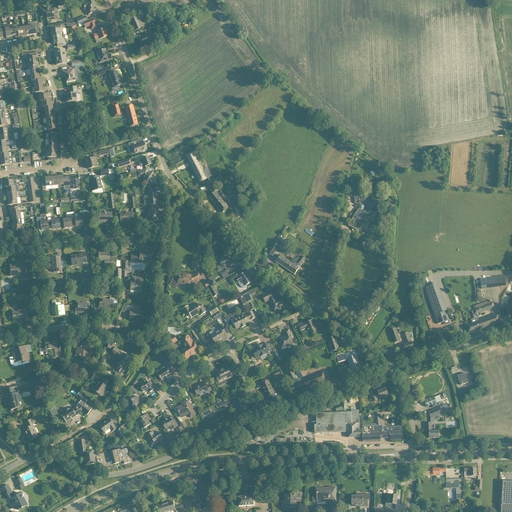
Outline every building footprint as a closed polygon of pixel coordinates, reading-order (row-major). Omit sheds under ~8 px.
[(82,4),(83,8),(86,9),(88,15),(97,12),(93,0),(82,4)] [(57,4),(58,10),(70,9),(69,2),(57,4)] [(58,19),(56,9),(49,10),(48,8),(40,9),(42,16),(46,15),(47,19),(53,18),(53,20),(58,19)] [(128,20),(133,32),(147,26),(141,14),(128,20)] [(72,27),(79,24),(87,21),(85,16),(76,20),(76,21),(72,23),(70,23),(72,27)] [(87,21),(83,23),(84,25),(85,28),(90,26),(91,30),(96,28),(95,24),(93,18),(87,21)] [(28,23),(29,26),(30,35),(36,34),(35,28),(38,28),(37,22),(28,23)] [(64,35),(62,25),(56,26),(56,29),(51,30),(52,37),(60,36),(64,35)] [(107,37),(104,28),(97,31),(98,33),(93,35),(96,43),(101,41),(101,39),(107,37)] [(138,38),(141,46),(154,40),(151,33),(138,38)] [(65,46),(64,39),(61,39),(60,36),(52,37),(53,44),(58,43),(59,47),(65,46)] [(54,51),(55,58),(65,57),(65,53),(66,53),(66,49),(54,51)] [(109,52),(106,52),(105,49),(97,52),(97,50),(93,52),(95,58),(97,57),(99,63),(111,59),(110,57),(111,57),(110,53),(109,54),(109,52)] [(28,64),(37,62),(36,59),(38,58),(37,52),(27,54),(28,64)] [(67,56),(65,57),(55,58),(56,65),(67,63),(66,60),(67,59),(67,56)] [(62,77),(65,76),(66,82),(75,81),(73,69),(61,71),(62,77)] [(117,72),(109,75),(110,79),(109,80),(110,84),(112,88),(114,87),(116,92),(120,90),(118,86),(121,85),(121,84),(118,77),(119,76),(117,72)] [(69,93),(65,94),(67,102),(76,101),(75,95),(77,94),(76,86),(68,88),(69,93)] [(39,102),(41,101),(48,100),(48,98),(51,97),(50,94),(38,95),(39,102)] [(110,106),(113,117),(121,115),(118,104),(110,106)] [(124,108),(129,127),(138,125),(133,105),(124,108)] [(147,148),(146,145),(145,146),(144,143),(138,144),(137,141),(128,144),(130,149),(133,148),(135,154),(146,150),(146,149),(147,148)] [(48,151),(46,151),(47,157),(45,158),(45,161),(52,161),(51,157),(57,157),(57,154),(55,154),(55,151),(48,151)] [(185,156),(195,175),(204,170),(195,151),(185,156)] [(138,163),(140,167),(144,165),(145,166),(151,164),(148,156),(142,159),(143,161),(138,163)] [(94,158),(86,160),(88,169),(96,167),(95,163),(97,162),(96,157),(94,158)] [(117,163),(118,168),(130,164),(129,159),(117,163)] [(155,182),(153,171),(147,173),(146,170),(137,172),(138,177),(144,175),(146,184),(155,182)] [(208,178),(204,170),(195,175),(199,183),(208,178)] [(72,177),(69,177),(70,186),(69,186),(70,189),(79,189),(78,175),(72,175),(72,177)] [(52,189),(51,177),(47,178),(47,176),(41,176),(42,183),(42,190),(52,189)] [(89,183),(90,187),(91,191),(93,191),(94,191),(102,189),(99,177),(91,179),(92,183),(89,183)] [(220,179),(221,181),(219,183),(217,178),(205,183),(207,189),(220,184),(222,183),(221,182),(223,181),(222,179),(220,179)] [(148,199),(143,200),(144,208),(153,208),(153,205),(158,205),(158,204),(157,204),(156,198),(157,198),(157,194),(153,194),(152,189),(147,189),(148,199)] [(209,196),(222,213),(229,208),(216,191),(209,196)] [(359,209),(349,226),(353,228),(358,231),(362,225),(362,226),(365,221),(369,213),(370,214),(372,213),(373,212),(376,214),(380,208),(377,206),(378,204),(373,201),(371,203),(362,197),(363,196),(360,194),(359,196),(357,198),(358,199),(360,200),(358,204),(360,205),(359,207),(359,209)] [(9,211),(10,214),(20,213),(22,205),(17,206),(17,207),(7,208),(8,211),(9,211)] [(148,215),(149,215),(149,222),(157,222),(158,212),(154,212),(154,209),(149,208),(148,208),(148,215)] [(78,218),(75,218),(75,221),(76,227),(83,226),(83,220),(87,219),(86,213),(78,214),(78,218)] [(98,213),(98,222),(112,222),(112,213),(98,213)] [(120,213),(120,222),(129,222),(129,221),(132,221),(132,213),(120,213)] [(46,218),(47,220),(47,225),(51,224),(52,230),(60,229),(59,220),(55,221),(54,217),(51,217),(50,214),(46,214),(46,218)] [(75,218),(74,215),(66,216),(67,219),(63,220),(64,228),(72,227),(71,221),(75,221),(75,218)] [(43,218),(35,219),(37,229),(41,229),(41,232),(45,231),(44,230),(48,229),(47,225),(47,220),(43,221),(43,218)] [(20,225),(11,226),(12,230),(10,230),(11,236),(17,235),(17,232),(21,231),(20,225)] [(277,244),(281,249),(289,242),(283,236),(279,240),(280,241),(277,244)] [(139,255),(131,255),(131,263),(143,262),(143,261),(151,261),(155,261),(155,251),(151,251),(150,251),(142,251),(142,252),(139,252),(139,255)] [(104,261),(104,266),(116,266),(116,259),(109,259),(109,252),(98,252),(98,261),(104,261)] [(71,256),(72,266),(82,265),(82,262),(86,262),(86,253),(78,254),(78,255),(71,256)] [(299,268),(300,266),(300,267),(306,259),(302,256),(300,259),(299,257),(294,264),(281,255),(276,262),(295,275),(299,268)] [(50,258),(47,258),(47,263),(48,269),(55,269),(56,272),(61,272),(60,257),(56,258),(56,256),(50,256),(50,258)] [(235,265),(233,262),(234,261),(234,260),(233,258),(229,260),(227,256),(223,259),(222,257),(215,261),(218,266),(221,264),(224,268),(228,266),(229,268),(235,265)] [(25,278),(27,278),(27,273),(25,274),(24,264),(9,265),(10,276),(21,275),(21,279),(25,279),(25,278)] [(236,278),(239,283),(241,288),(243,288),(244,288),(245,288),(247,287),(246,285),(252,282),(249,276),(250,275),(247,271),(236,278)] [(188,277),(188,275),(179,274),(179,278),(174,277),(170,285),(177,288),(177,283),(178,283),(178,284),(194,286),(194,284),(202,280),(199,274),(198,274),(199,274),(192,277),(188,277)] [(506,285),(504,276),(496,277),(497,287),(506,285)] [(130,291),(135,291),(135,292),(141,292),(141,282),(137,282),(138,277),(132,277),(131,281),(130,291)] [(384,277),(379,286),(381,288),(380,290),(382,292),(386,286),(389,281),(389,280),(384,277)] [(213,286),(209,288),(212,295),(214,298),(218,295),(215,288),(213,286)] [(270,305),(274,312),(281,309),(280,306),(284,305),(280,297),(276,299),(275,298),(276,297),(273,290),(262,295),(265,302),(270,300),(272,304),(270,305)] [(252,301),(248,292),(242,295),(246,303),(252,301)] [(108,311),(111,312),(113,303),(116,304),(117,300),(113,299),(113,301),(103,299),(102,303),(100,302),(98,308),(108,310),(108,311)] [(88,316),(89,303),(82,302),(82,304),(78,304),(78,307),(75,307),(75,313),(85,314),(85,315),(88,316)] [(474,310),(472,311),(474,318),(477,317),(476,315),(490,310),(494,308),(492,302),(487,304),(474,309),(474,310)] [(183,309),(186,314),(189,313),(192,318),(197,314),(199,312),(201,316),(207,312),(202,305),(200,307),(197,303),(189,308),(188,306),(183,309)] [(55,315),(55,316),(66,315),(65,315),(64,305),(55,306),(55,304),(51,305),(52,315),(55,315)] [(208,310),(212,315),(218,311),(215,306),(208,310)] [(9,314),(9,315),(10,316),(11,317),(12,317),(13,317),(13,322),(25,321),(25,316),(28,316),(28,311),(27,309),(11,310),(11,311),(10,311),(10,312),(9,313),(9,314)] [(136,320),(136,322),(141,322),(142,315),(139,315),(139,310),(130,310),(129,319),(136,320)] [(212,316),(215,321),(222,316),(219,311),(212,316)] [(449,320),(446,311),(434,315),(438,324),(449,320)] [(247,320),(251,319),(251,320),(255,318),(252,312),(248,314),(249,315),(245,317),(244,315),(235,320),(234,316),(227,320),(231,326),(234,325),(236,329),(241,326),(242,328),(246,326),(245,324),(248,323),(247,320)] [(467,325),(470,334),(500,323),(497,314),(492,316),(467,325)] [(298,325),(301,331),(307,329),(310,335),(318,331),(313,320),(306,323),(306,321),(298,325)] [(223,334),(226,332),(224,328),(223,327),(215,333),(213,331),(209,333),(211,336),(216,344),(225,338),(223,334)] [(390,330),(394,343),(400,341),(396,328),(390,330)] [(279,344),(281,348),(289,344),(290,346),(293,344),(291,339),(293,338),(289,330),(283,332),(285,337),(280,339),(282,343),(279,344)] [(168,339),(171,345),(177,341),(174,336),(168,339)] [(185,348),(181,350),(187,359),(199,351),(196,346),(194,342),(193,343),(188,336),(181,341),(185,348)] [(336,343),(334,336),(328,338),(332,352),(340,349),(338,343),(336,343)] [(404,345),(406,351),(409,349),(410,352),(415,351),(412,342),(410,343),(409,338),(405,339),(407,344),(404,345)] [(39,352),(46,351),(45,350),(51,349),(52,358),(58,357),(57,341),(48,342),(48,343),(45,344),(37,345),(37,346),(39,345),(39,352)] [(76,347),(75,355),(80,356),(79,358),(82,358),(87,359),(86,362),(90,363),(91,355),(88,355),(88,350),(87,350),(88,344),(82,344),(82,343),(78,342),(77,347),(76,347)] [(257,349),(252,351),(256,358),(260,356),(260,357),(267,354),(266,353),(271,351),(268,343),(263,346),(262,345),(256,348),(257,349)] [(16,351),(11,353),(13,358),(13,360),(13,361),(14,361),(14,363),(22,361),(23,363),(29,361),(27,353),(32,351),(30,344),(25,346),(19,347),(20,351),(17,352),(16,351)] [(126,365),(131,358),(123,353),(115,348),(112,353),(120,358),(116,365),(119,367),(117,370),(115,372),(115,373),(115,375),(116,376),(117,376),(118,376),(119,376),(121,375),(122,373),(122,374),(128,366),(126,365)] [(354,357),(351,351),(351,350),(336,355),(337,356),(339,363),(346,361),(346,360),(348,359),(349,364),(351,368),(352,371),(355,370),(360,368),(360,369),(361,368),(358,360),(356,356),(355,356),(354,357)] [(157,374),(159,377),(162,381),(171,375),(170,373),(173,371),(168,364),(160,369),(161,371),(157,374)] [(300,379),(303,377),(300,372),(296,374),(297,375),(295,376),(289,364),(284,367),(292,383),(294,382),(300,379)] [(233,376),(232,375),(228,367),(220,371),(221,372),(219,373),(215,375),(217,378),(215,379),(214,379),(218,387),(219,387),(218,387),(227,382),(226,380),(233,376)] [(300,379),(294,382),(295,383),(294,383),(297,392),(327,381),(324,372),(301,381),(300,379)] [(457,376),(461,385),(468,382),(465,373),(457,376)] [(38,376),(22,380),(24,386),(39,383),(38,376)] [(93,390),(101,396),(109,383),(103,378),(100,382),(99,381),(93,390)] [(141,384),(139,385),(143,392),(148,389),(150,392),(155,389),(150,382),(148,383),(145,378),(140,382),(141,384)] [(260,384),(262,388),(263,388),(267,397),(272,395),(272,397),(274,397),(276,396),(277,395),(276,393),(277,393),(275,388),(272,389),(268,380),(260,384)] [(197,385),(193,387),(197,395),(206,391),(207,393),(212,391),(209,385),(206,386),(204,382),(197,385)] [(18,387),(3,390),(5,396),(7,396),(7,398),(8,399),(10,410),(19,408),(17,399),(18,398),(17,391),(19,391),(18,387)] [(371,396),(373,400),(373,402),(377,400),(377,399),(388,395),(386,388),(378,391),(378,393),(371,396)] [(61,415),(66,423),(72,419),(71,417),(75,415),(75,416),(82,412),(87,415),(92,409),(85,404),(88,400),(79,393),(76,397),(81,401),(76,407),(76,408),(72,410),(71,408),(65,412),(66,413),(61,415)] [(132,396),(124,402),(126,405),(129,403),(134,410),(137,409),(139,408),(139,407),(141,406),(138,403),(140,401),(137,396),(133,399),(132,396)] [(434,397),(424,401),(426,407),(437,403),(434,397)] [(238,408),(240,412),(248,408),(243,398),(230,404),(232,408),(237,406),(238,408)] [(183,405),(177,408),(180,415),(181,415),(185,413),(189,411),(191,414),(189,414),(191,418),(196,415),(188,400),(184,402),(185,404),(183,405)] [(53,407),(50,410),(54,420),(55,420),(59,417),(53,407)] [(443,414),(440,407),(428,412),(431,418),(443,414)] [(203,417),(212,413),(209,409),(201,413),(203,417)] [(317,425),(314,425),(315,433),(317,433),(333,433),(346,432),(346,431),(348,431),(348,438),(363,437),(363,433),(363,430),(360,430),(359,410),(351,410),(351,412),(345,412),(336,413),(316,413),(317,420),(317,425)] [(374,414),(372,414),(372,417),(375,417),(376,426),(381,425),(380,413),(379,413),(374,414)] [(148,420),(150,419),(147,414),(141,418),(140,416),(133,420),(137,426),(141,423),(144,429),(151,424),(148,420)] [(162,422),(166,429),(171,426),(173,430),(178,426),(175,421),(173,422),(169,415),(164,418),(165,420),(162,422)] [(105,423),(100,426),(103,430),(105,432),(110,428),(112,431),(116,428),(114,425),(109,419),(104,422),(105,423)] [(25,422),(28,428),(22,430),(24,434),(25,433),(29,441),(37,437),(32,426),(33,425),(30,420),(25,422)] [(128,428),(125,422),(120,425),(123,431),(128,428)] [(183,422),(180,424),(185,433),(188,431),(183,422)] [(439,433),(439,430),(431,430),(431,422),(430,422),(426,422),(427,431),(429,431),(429,438),(439,438),(439,433)] [(185,433),(180,424),(181,426),(176,429),(179,434),(184,431),(185,433)] [(376,426),(363,427),(363,430),(363,433),(363,437),(363,441),(381,440),(381,439),(382,439),(391,438),(391,440),(402,439),(401,426),(383,428),(382,425),(381,425),(376,426)] [(164,439),(159,432),(155,434),(153,431),(146,436),(150,441),(153,445),(159,441),(160,442),(164,439)] [(95,463),(93,451),(86,452),(84,440),(79,440),(81,453),(83,453),(85,465),(95,463)] [(111,452),(114,464),(121,463),(121,462),(123,461),(124,464),(130,463),(127,449),(121,450),(121,449),(111,452)] [(464,468),(464,473),(465,475),(467,475),(467,477),(471,477),(471,476),(478,476),(478,472),(476,472),(476,468),(470,469),(470,468),(464,468)] [(186,478),(187,486),(197,485),(198,491),(202,490),(200,476),(186,478)] [(462,479),(446,480),(447,488),(457,487),(457,488),(461,488),(462,479)] [(511,511),(511,481),(503,481),(500,511),(511,511)] [(0,489),(2,491),(11,509),(16,506),(18,510),(27,505),(21,493),(14,497),(8,485),(0,489)] [(317,494),(317,499),(326,499),(326,502),(336,502),(336,487),(329,487),(329,488),(316,488),(316,493),(317,493),(317,494)] [(186,491),(190,500),(195,497),(191,489),(186,491)] [(200,493),(202,509),(213,508),(210,489),(204,489),(205,493),(200,493)] [(292,506),(292,507),(296,507),(296,499),(302,499),(302,492),(292,492),(292,495),(285,495),(285,502),(287,502),(287,506),(292,506)] [(363,494),(363,496),(352,496),(352,505),(360,505),(360,507),(368,507),(368,498),(369,498),(369,494),(363,494)] [(387,494),(386,500),(390,500),(389,503),(396,504),(397,495),(387,494)] [(253,496),(238,497),(239,507),(254,505),(253,496)] [(156,506),(158,511),(157,511),(166,511),(176,509),(173,501),(156,506)]
